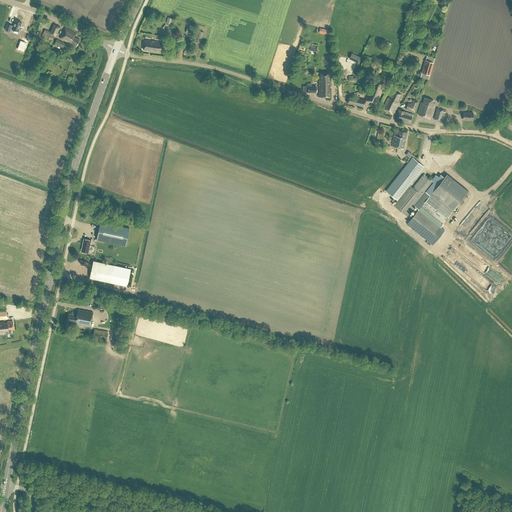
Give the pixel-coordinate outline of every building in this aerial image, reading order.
[(18,31),(22,22),(15,19),(13,25),(7,23),(5,29),(9,31),(10,28),(18,31)] [(55,24),(49,33),(45,30),(42,34),(48,38),(49,36),(54,39),(61,27),(55,24)] [(187,27),(186,32),(192,34),(195,26),(190,24),(189,28),(187,27)] [(76,46),(79,39),(74,36),(75,33),(65,27),(59,37),(76,46)] [(200,43),(204,32),(197,30),(194,41),(200,43)] [(57,39),(55,43),(63,48),(66,44),(57,39)] [(163,53),(164,42),(145,39),(144,49),(152,50),(152,52),(163,53)] [(360,57),(351,53),(348,59),(357,63),(360,57)] [(421,77),(429,79),(433,62),(425,60),(421,77)] [(319,96),(331,96),(331,89),(329,89),(329,85),(331,85),(331,79),(329,79),(329,72),(320,73),(320,79),(318,79),(319,96)] [(365,100),(366,100),(376,104),(381,94),(380,93),(384,84),(376,80),(372,89),(370,88),(365,100)] [(392,114),(402,95),(394,91),(391,96),(390,96),(389,98),(388,98),(382,109),(386,111),(386,110),(389,112),(389,113),(392,114)] [(348,102),(365,106),(366,100),(357,98),(358,95),(348,93),(348,96),(350,96),(348,102)] [(432,105),(434,100),(425,97),(423,103),(421,102),(418,114),(430,118),(433,106),(432,105)] [(418,101),(412,99),(410,104),(408,103),(406,109),(414,112),(418,101)] [(437,107),(433,119),(443,121),(445,112),(443,111),(443,109),(437,107)] [(410,123),(412,114),(404,111),(404,113),(399,111),(397,117),(405,120),(404,121),(410,123)] [(403,148),(407,132),(399,130),(398,136),(394,135),(391,146),(403,148)] [(415,206),(426,192),(434,182),(423,174),(412,187),(409,185),(424,166),(412,157),(386,191),(397,200),(393,205),(407,216),(415,206)] [(426,192),(415,206),(419,209),(407,224),(432,245),(444,230),(440,227),(468,191),(447,174),(430,195),(426,192)] [(125,246),(129,228),(100,222),(96,239),(125,246)] [(480,245),(488,250),(490,247),(495,247),(497,248),(498,246),(500,246),(502,244),(500,233),(493,228),(490,229),(489,225),(487,224),(484,224),(473,241),(479,246),(480,245)] [(88,253),(90,240),(83,239),(80,252),(88,253)] [(127,286),(131,268),(93,260),(89,278),(109,282),(127,286)] [(501,286),(504,281),(485,268),(482,273),(501,286)] [(90,326),(92,312),(77,309),(76,315),(69,313),(67,322),(90,326)] [(13,321),(0,321),(0,333),(3,333),(2,331),(5,331),(6,333),(14,332),(13,321)] [(106,341),(108,331),(94,329),(92,339),(106,341)]
